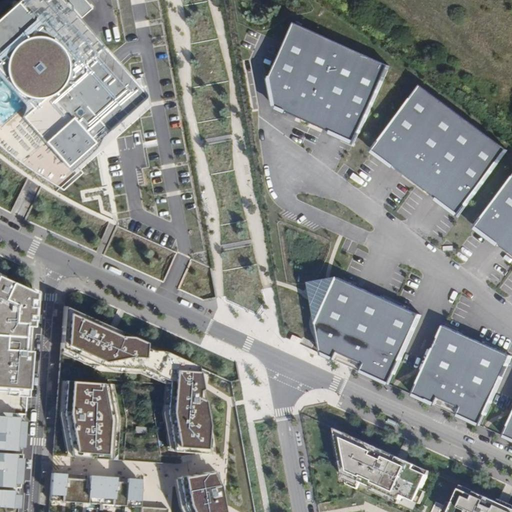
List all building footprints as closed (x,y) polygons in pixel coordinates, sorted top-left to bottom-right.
[(102,137),(145,97),(133,81),(115,60),(79,20),(93,7),(85,0),(20,0),(0,18),(0,145),(2,148),(41,177),(59,187),(73,173),(67,168),(102,137)] [(278,110),(354,141),(388,62),(296,20),(271,75),(278,110)] [(422,86),(373,152),(384,159),(405,176),(416,184),(428,193),(449,208),(460,216),(509,150),(422,86)] [(511,180),(476,228),(486,236),(507,251),(511,254),(511,180)] [(0,394),(27,396),(29,358),(33,310),(34,293),(0,277),(0,394)] [(322,355),(390,385),(400,362),(406,350),(421,316),(409,310),(396,305),(382,299),(359,287),(347,281),(339,278),(316,286),(317,325),(322,355)] [(56,412),(53,456),(177,464),(182,463),(181,456),(196,453),(213,454),(198,368),(132,338),(118,331),(105,326),(63,307),(56,412)] [(424,372),(413,396),(481,426),(492,402),(497,391),(511,358),(511,356),(477,341),(460,333),(447,328),(445,326),(429,360),(424,372)] [(294,335),(291,341),(301,345),(303,339),(294,335)] [(25,421),(25,420),(0,417),(0,507),(19,509),(20,490),(23,451),(25,421)] [(424,506),(436,480),(422,473),(424,469),(401,459),(340,432),(341,438),(344,438),(354,488),(365,493),(368,486),(409,504),(411,500),(424,506)] [(422,473),(436,480),(438,476),(424,469),(422,473)] [(224,511),(222,498),(218,499),(218,496),(222,495),(217,470),(197,474),(178,477),(185,511),(224,511)] [(64,475),(52,474),(50,501),(138,507),(140,479),(118,478),(117,491),(114,490),(115,478),(90,476),(89,489),(86,489),(86,476),(67,475),(67,487),(63,487),(64,475)] [(460,511),(511,511),(511,509),(502,505),(470,490),(460,511)]
